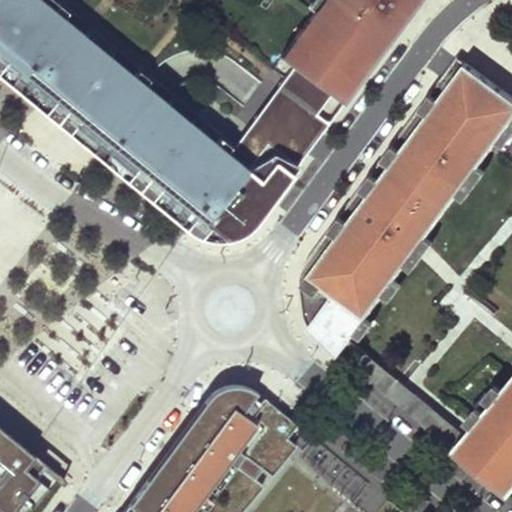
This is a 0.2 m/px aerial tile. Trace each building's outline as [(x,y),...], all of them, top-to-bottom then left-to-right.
[(0,0),(0,52),(194,213),(212,218),(230,216),(245,204),(259,215),(271,200),(308,149),(256,114),(240,136),(245,139),(239,148),(234,145),(58,0),(0,0)] [(321,0),(289,43),(302,53),(293,65),(277,86),(329,121),(345,100),(332,91),(340,80),(353,89),(401,24),(418,0),(321,0)] [(289,43),(281,55),(293,65),(302,53),(289,43)] [(0,52),(0,75),(183,226),(194,213),(0,52)] [(479,70),(459,55),(454,62),(443,77),(463,92),(479,70)] [(511,94),(479,70),(463,92),(443,77),(362,186),(376,196),(318,275),(321,318),(349,340),(511,125),(511,94)] [(332,91),(345,100),(353,89),(340,80),(332,91)] [(277,86),(256,114),(308,149),(329,121),(277,86)] [(240,136),(234,145),(239,148),(245,139),(240,136)] [(376,196),(362,186),(307,260),(304,265),(303,267),(301,273),(318,275),(376,196)] [(245,204),(230,216),(235,235),(242,232),(248,228),(250,226),(255,221),(259,215),(245,204)] [(194,213),(183,226),(187,229),(193,233),(200,236),(207,238),(214,239),(212,218),(194,213)] [(230,216),(212,218),(214,239),(221,238),(228,237),(235,235),(230,216)] [(318,275),(301,273),(300,278),(299,283),(299,289),(301,293),(302,307),(303,311),(303,314),(304,317),(304,319),(306,322),(307,324),(308,327),(321,318),(318,275)] [(88,355),(97,344),(104,349),(128,318),(103,299),(70,342),(88,355)] [(453,449),(464,436),(349,340),(321,318),(308,327),(310,329),(312,331),(313,334),(315,335),(317,337),(338,354),(453,449)] [(511,490),(511,378),(464,436),(453,449),(508,495),(511,490)] [(213,389),(222,403),(241,399),(244,384),(240,383),(235,383),(230,382),(226,383),(221,385),(217,387),(213,389)] [(244,384),(241,399),(275,427),(286,415),(257,391),(253,388),(249,386),(244,384)] [(222,403),(213,389),(208,394),(205,398),(120,511),(125,511),(133,502),(144,511),(222,403)] [(240,511),(263,484),(254,477),(261,466),(271,474),(295,444),(285,436),(295,424),(286,415),(275,427),(241,399),(222,403),(144,511),(133,502),(125,511),(240,511)] [(0,511),(39,511),(64,479),(0,426),(0,511)]
